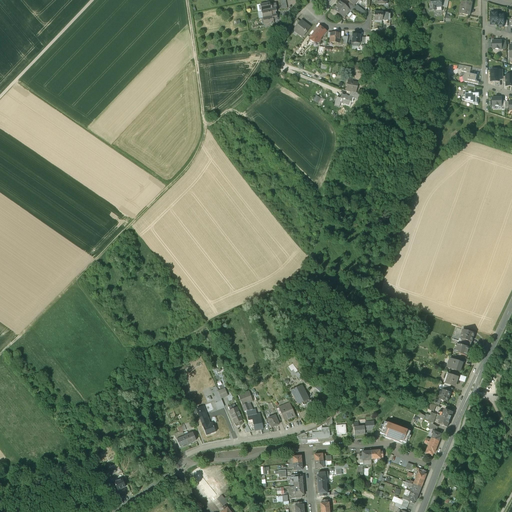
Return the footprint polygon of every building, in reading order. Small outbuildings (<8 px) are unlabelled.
[(440,0),(429,0),(430,9),(435,9),(435,6),(441,6),(440,0)] [(472,3),(462,1),(461,5),(462,6),(460,14),(469,16),(472,3)] [(346,7),(340,2),(334,9),(337,12),(345,18),(347,15),(346,14),(349,11),(350,12),(351,11),(346,7)] [(269,3),(260,5),(261,11),(271,10),(272,9),(272,5),(270,6),(269,3)] [(355,6),(353,9),(361,16),(365,12),(356,4),(355,6)] [(271,10),(261,11),(261,12),(262,12),(263,18),(272,17),(272,15),(271,10)] [(388,12),(374,12),(374,20),(387,21),(388,12)] [(272,17),(263,18),(264,25),(274,23),(273,20),(277,19),(276,14),(276,15),(272,15),(272,17)] [(310,27),(301,21),(300,22),(296,27),(295,29),(299,31),(297,33),(302,37),(310,27)] [(319,27),(310,38),(313,40),(313,41),(315,42),(318,42),(320,39),(320,38),(325,32),(319,27)] [(339,34),(331,34),(331,42),(339,42),(339,34)] [(356,35),(352,35),(352,43),(359,43),(360,43),(360,37),(360,35),(356,35)] [(502,41),(492,41),(492,42),(492,50),(502,50),(502,49),(502,41)] [(470,73),(467,72),(466,72),(463,76),(464,82),(478,85),(479,82),(477,82),(478,75),(470,73)] [(351,80),(348,79),(345,92),(351,93),(355,94),(358,84),(350,82),(351,80)] [(475,88),(467,86),(467,89),(463,89),(463,91),(465,91),(465,94),(469,94),(469,92),(471,92),(471,94),(475,94),(475,88)] [(469,92),(469,94),(465,94),(465,95),(462,95),(462,100),(473,104),(473,105),(478,105),(478,98),(479,98),(479,94),(475,94),(471,94),(471,92),(469,92)] [(355,94),(351,93),(349,97),(352,98),(351,102),(352,102),(354,99),(358,100),(359,95),(355,94)] [(349,97),(341,95),(340,98),(337,97),(334,105),(339,106),(340,103),(350,106),(351,102),(352,98),(349,97)] [(502,98),(492,98),(492,107),(502,106),(502,101),(502,98)] [(474,333),(463,329),(461,335),(463,335),(462,339),(471,342),(474,333)] [(470,345),(461,342),(460,345),(457,344),(455,351),(459,352),(459,353),(467,356),(470,345)] [(455,361),(450,359),(449,360),(448,364),(450,365),(449,368),(460,372),(462,363),(455,361)] [(303,379),(293,364),(289,367),(295,375),(300,381),(303,379)] [(458,377),(447,374),(444,383),(451,385),(454,386),(455,383),(456,383),(458,377)] [(317,382),(312,385),(319,391),(321,390),(317,382)] [(302,386),(291,391),(294,398),(295,397),(298,404),(307,400),(303,390),(302,386)] [(224,389),(218,391),(221,399),(227,396),(224,389)] [(451,393),(443,390),(439,399),(447,402),(451,393)] [(218,391),(213,393),(215,396),(216,396),(218,402),(215,403),(218,409),(224,407),(218,391)] [(250,391),(238,396),(242,406),(249,403),(253,401),(250,391)] [(249,403),(242,406),(245,412),(246,412),(252,410),(249,403)] [(289,404),(280,407),(282,412),(280,413),(281,415),(283,420),(294,415),(289,404)] [(208,423),(202,407),(196,409),(206,436),(216,432),(212,423),(210,424),(209,422),(208,423)] [(243,424),(236,408),(229,411),(236,427),(243,424)] [(453,412),(444,409),(441,417),(450,420),(453,412)] [(252,410),(246,412),(248,422),(252,421),(252,420),(260,419),(260,415),(256,415),(255,410),(252,410)] [(275,416),(267,419),(271,428),(278,425),(275,416)] [(450,420),(441,417),(439,424),(447,428),(450,420)] [(260,419),(252,420),(252,421),(253,424),(254,432),(259,431),(259,429),(262,428),(262,424),(260,419)] [(193,420),(187,422),(190,430),(196,427),(193,420)] [(373,422),(365,422),(365,427),(364,427),(364,431),(366,430),(366,431),(371,430),(374,426),(373,422)] [(405,443),(410,432),(384,422),(380,433),(387,436),(386,438),(398,443),(399,441),(405,443)] [(345,426),(336,427),(336,431),(337,431),(337,437),(341,436),(341,435),(346,435),(345,426)] [(358,427),(353,428),(354,434),(354,435),(355,435),(365,434),(364,431),(364,427),(358,427)] [(312,434),(312,432),(297,437),(299,444),(306,444),(306,438),(312,437),(312,434)] [(440,434),(433,432),(431,439),(434,440),(435,439),(439,441),(440,438),(439,437),(440,434)] [(192,433),(184,436),(188,445),(192,443),(191,442),(196,441),(192,433)] [(184,436),(176,440),(179,447),(184,445),(185,446),(188,445),(184,436)] [(437,446),(425,441),(424,444),(428,446),(427,447),(431,449),(435,451),(437,446)] [(431,449),(427,447),(425,454),(431,456),(433,454),(434,454),(435,451),(431,449)] [(370,451),(361,452),(362,454),(359,454),(359,460),(361,460),(362,460),(362,461),(364,460),(371,460),(370,451)] [(379,451),(370,451),(371,460),(380,459),(380,458),(382,458),(382,452),(379,452),(379,451)] [(192,476),(211,502),(219,497),(200,470),(192,476)] [(425,472),(420,470),(419,471),(419,472),(418,472),(415,478),(423,481),(426,475),(425,474),(425,472)] [(324,473),(318,473),(318,476),(317,476),(317,485),(326,484),(325,478),(325,475),(324,475),(324,473)] [(300,475),(294,475),(294,477),(294,478),(293,478),(294,487),(302,486),(302,477),(300,477),(300,475)] [(423,481),(415,478),(414,483),(409,481),(409,482),(408,483),(420,488),(423,481)] [(122,479),(114,482),(117,490),(125,487),(122,479)] [(420,488),(408,483),(407,486),(412,488),(410,492),(418,495),(420,488)] [(326,484),(317,485),(318,494),(320,494),(320,496),(326,496),(326,493),(326,484)] [(302,486),(294,487),(295,496),(296,496),(296,498),(302,498),(302,495),(303,495),(302,486)] [(410,492),(406,490),(404,496),(408,497),(407,499),(408,499),(407,502),(413,504),(414,501),(415,502),(418,495),(410,492)] [(227,503),(222,495),(217,499),(223,506),(227,503)] [(403,501),(394,497),(392,501),(396,503),(401,505),(403,501)] [(327,500),(321,501),(321,503),(320,504),(320,511),(326,511),(329,511),(328,503),(327,503),(327,500)] [(301,502),(295,503),(295,505),(296,506),(295,506),(295,511),(303,511),(303,505),(302,505),(301,502)]
